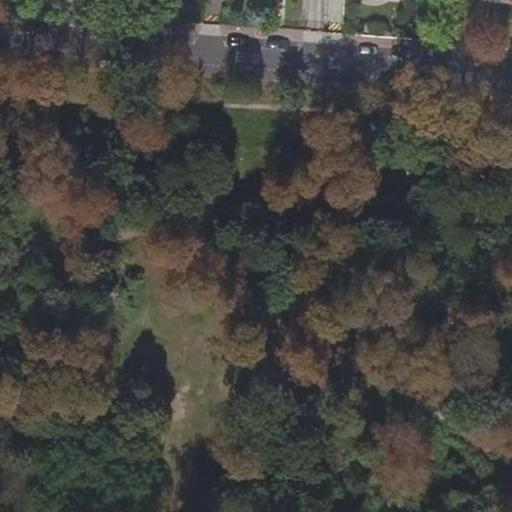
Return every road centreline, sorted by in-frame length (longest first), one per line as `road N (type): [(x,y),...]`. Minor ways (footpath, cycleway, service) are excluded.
road 1 (track): [(0,250),(511,162)]
road 2 (residential): [(0,45),(511,79)]
